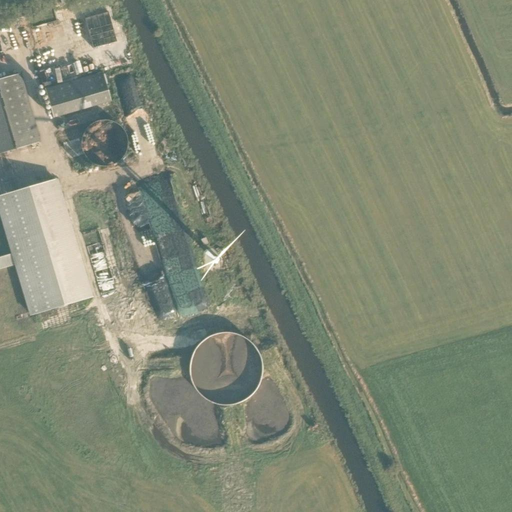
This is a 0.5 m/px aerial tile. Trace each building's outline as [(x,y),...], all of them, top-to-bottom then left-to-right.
[(53,119),(111,102),(102,72),(44,89),(53,119)] [(0,153),(39,142),(20,74),(0,79),(0,153)] [(93,164),(119,163),(119,158),(123,157),(122,141),(127,140),(126,124),(111,125),(112,131),(116,131),(116,138),(109,138),(110,144),(98,145),(98,142),(91,143),(93,164)] [(90,296),(55,179),(0,194),(0,214),(12,257),(0,260),(0,270),(15,266),(29,314),(90,296)] [(89,246),(101,290),(115,287),(103,242),(89,246)] [(215,403),(243,403),(259,397),(259,377),(259,367),(252,348),(247,348),(247,344),(234,344),(225,348),(225,355),(221,356),(221,365),(210,369),(210,381),(210,389),(209,389),(215,403)]
